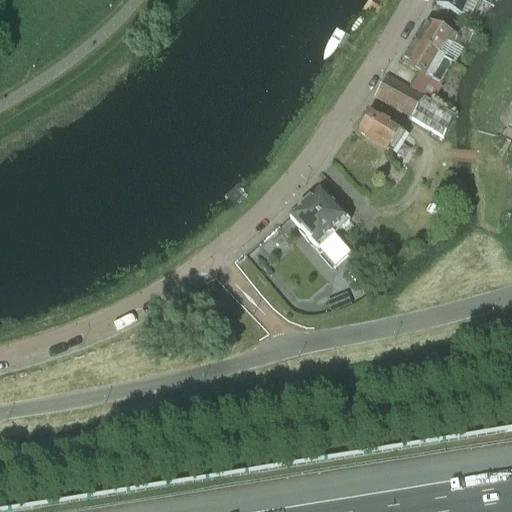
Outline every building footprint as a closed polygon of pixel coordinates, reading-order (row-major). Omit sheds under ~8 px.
[(461,18),(468,0),(438,0),(436,5),(461,18)] [(449,49),(454,40),(442,33),(430,25),(427,23),(421,32),(419,31),(413,40),(416,41),(414,43),(438,57),(444,46),(449,49)] [(463,30),(457,27),(449,23),(442,33),(454,40),(457,41),(463,30)] [(452,65),(438,57),(414,43),(412,46),(410,45),(405,54),(407,55),(402,64),(422,77),(437,86),(439,87),(452,65)] [(422,77),(411,93),(427,103),(437,86),(422,77)] [(452,119),(427,103),(411,93),(405,89),(386,78),(374,98),(442,141),(452,119)] [(511,127),(511,108),(511,109),(505,106),(500,116),(507,119),(505,124),(511,127)] [(359,131),(358,134),(387,153),(401,133),(371,113),(365,122),(362,124),(359,128),(359,131)] [(309,198),(303,203),(334,237),(349,223),(320,191),(312,198),(309,198)] [(341,245),(334,237),(303,203),(297,208),(297,212),(289,219),(334,269),(350,256),(341,245)] [(348,298),(333,304),(337,313),(352,307),(348,298)]
